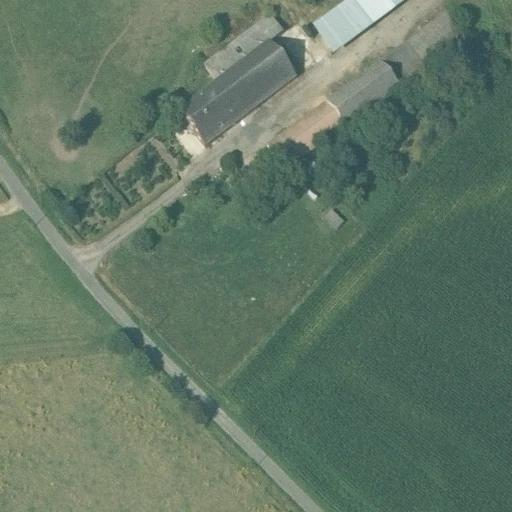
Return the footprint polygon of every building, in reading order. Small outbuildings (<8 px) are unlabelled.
[(332,56),(411,0),(348,0),(311,27),(332,56)] [(446,16),(381,65),(401,93),(414,83),(420,90),(471,51),(446,16)] [(268,18),(201,69),(215,86),(268,46),(269,47),(282,37),(268,18)] [(215,86),(204,95),(230,130),(294,81),(269,47),(268,46),(215,86)] [(381,65),(326,105),(343,129),(346,133),(401,93),(381,65)] [(204,95),(176,116),(202,151),(230,130),(204,95)] [(326,105),(267,149),(284,171),(343,129),(326,105)]
